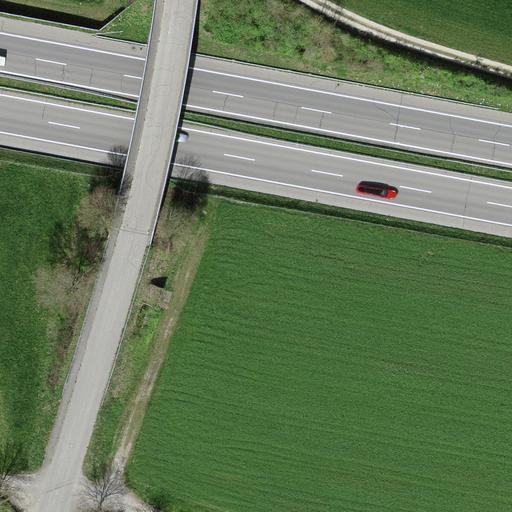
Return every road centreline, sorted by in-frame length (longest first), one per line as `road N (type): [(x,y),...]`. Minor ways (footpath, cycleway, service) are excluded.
road 1 (unclassified): [(180,0),(136,235),(47,511)]
road 2 (motorway): [(0,115),(511,208)]
road 3 (motorway): [(511,146),(0,54)]
road 4 (track): [(302,0),(377,37),(511,82)]
